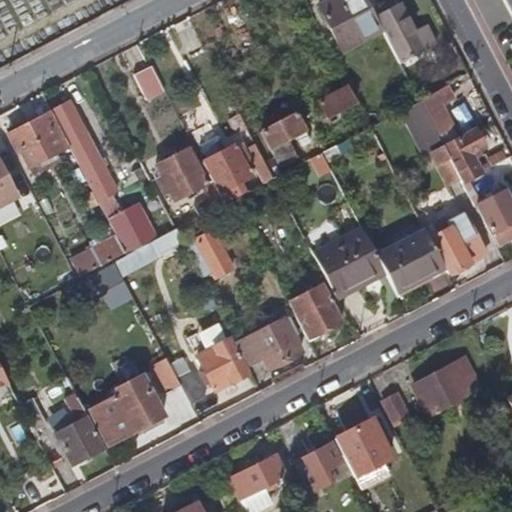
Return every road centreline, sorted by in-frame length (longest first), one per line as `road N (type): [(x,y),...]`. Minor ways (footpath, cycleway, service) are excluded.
road 1 (residential): [(511,280),(72,511)]
road 2 (residential): [(0,86),(172,0)]
road 3 (residential): [(452,0),(511,111)]
